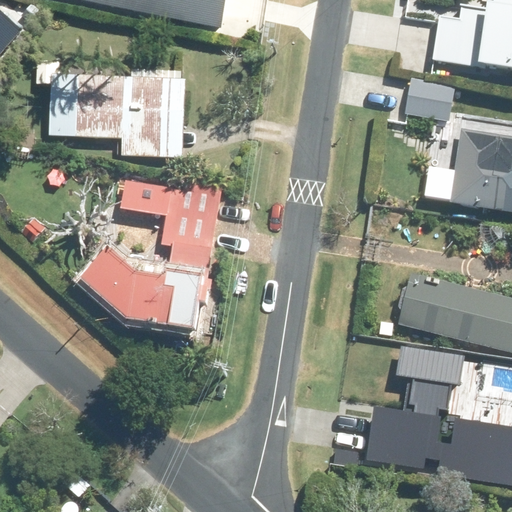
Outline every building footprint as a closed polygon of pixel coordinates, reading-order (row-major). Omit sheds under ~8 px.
[(0,35),(19,14),(2,0),(0,3),(0,35)] [(101,0),(99,10),(184,28),(189,0),(101,0)] [(511,32),(443,22),(438,58),(511,68),(511,32)] [(39,92),(54,93),(52,144),(125,147),(124,163),(185,166),(189,88),(125,86),(124,89),(62,85),(63,70),(40,69),(39,92)] [(455,87),(411,79),(405,115),(449,122),(455,87)] [(428,143),(422,197),(450,200),(449,206),(511,212),(511,127),(450,121),(448,145),(428,143)] [(166,220),(164,244),(175,246),(173,272),(77,261),(75,270),(131,319),(136,319),(202,328),(205,302),(208,303),(208,302),(212,303),(215,279),(211,278),(222,185),(188,182),(187,189),(128,182),(124,215),(166,220)] [(511,306),(414,283),(401,334),(511,360),(511,306)] [(475,433),(467,466),(511,476),(511,426),(504,425),(501,439),(475,433)] [(377,426),(370,470),(421,477),(427,433),(377,426)]
